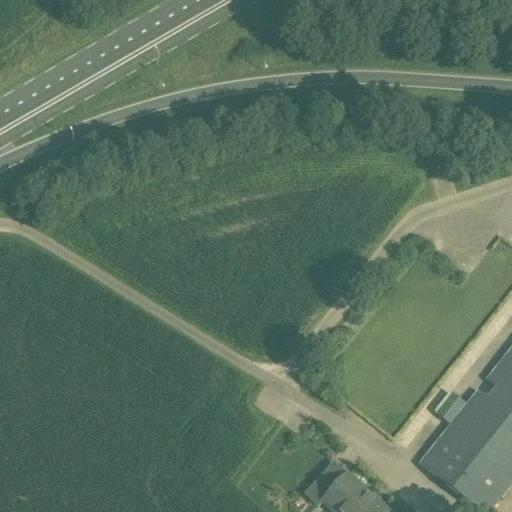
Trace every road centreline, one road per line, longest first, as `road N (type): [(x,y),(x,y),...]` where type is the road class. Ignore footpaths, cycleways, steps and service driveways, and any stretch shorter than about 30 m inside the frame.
road 1 (unclassified): [(0,230),(42,238),(277,385),(411,224),(511,189)]
road 2 (primary): [(0,165),(70,133),(238,86),(400,79),(511,87)]
road 3 (primary): [(0,134),(229,0)]
